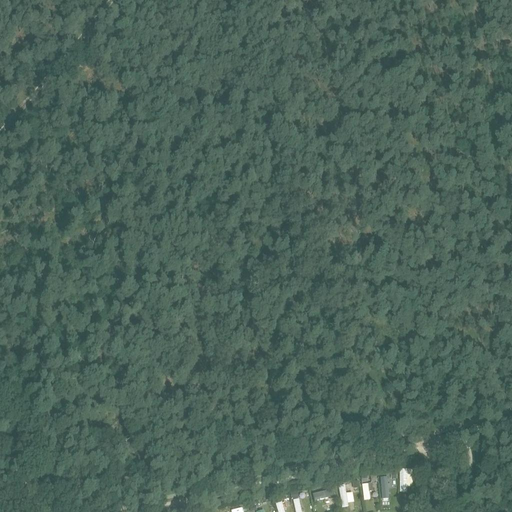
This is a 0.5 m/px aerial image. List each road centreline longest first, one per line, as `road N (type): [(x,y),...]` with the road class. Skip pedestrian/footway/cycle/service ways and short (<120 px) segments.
road 1 (track): [(511,419),(143,511)]
road 2 (track): [(105,0),(0,129)]
